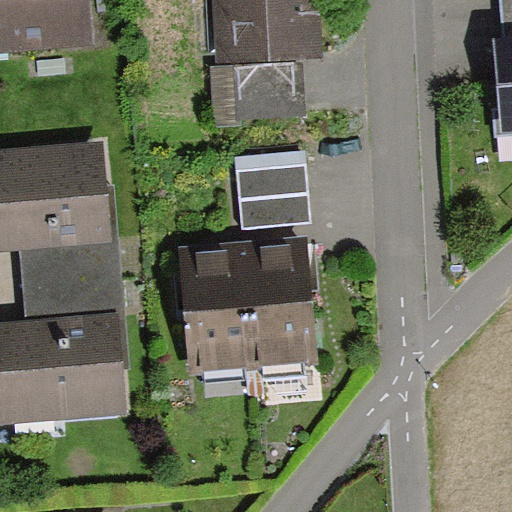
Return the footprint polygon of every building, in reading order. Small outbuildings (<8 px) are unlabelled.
[(0,0),(0,59),(98,51),(93,0),(0,0)] [(307,62),(323,62),(320,0),(218,0),(222,66),(238,65),(307,62)] [(511,42),(507,42),(497,43),(505,138),(511,137),(511,42)] [(240,122),(309,119),(307,62),(238,65),(240,122)] [(0,253),(22,252),(114,245),(107,147),(0,154),(0,253)] [(240,228),(312,224),(309,165),(237,169),(240,228)] [(192,377),(319,369),(310,237),(259,240),(229,242),(183,245),(192,377)] [(27,322),(121,315),(127,315),(121,245),(114,245),(22,252),(27,322)] [(0,358),(5,423),(128,413),(121,315),(27,322),(0,324),(0,358)]
